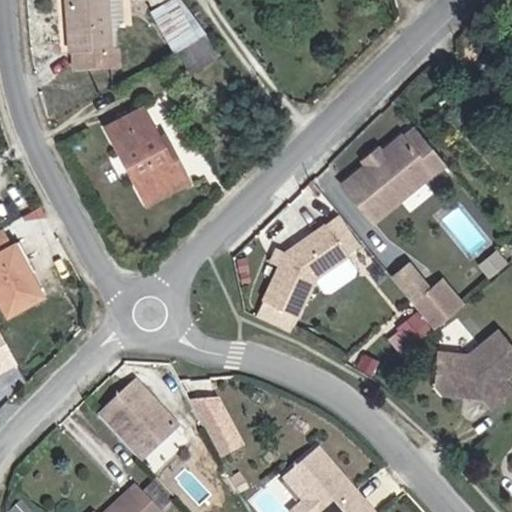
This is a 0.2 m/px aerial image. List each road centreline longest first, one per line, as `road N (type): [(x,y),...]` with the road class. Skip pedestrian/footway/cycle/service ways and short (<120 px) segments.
road 1 (unclassified): [(167,291),(456,0)]
road 2 (unclassified): [(451,511),(360,413),(291,370),(175,331)]
road 3 (residential): [(128,293),(105,273),(24,119),(4,0)]
road 4 (unclassified): [(0,451),(124,333)]
